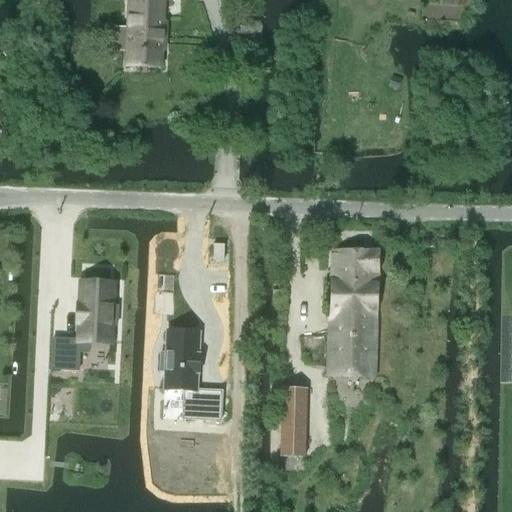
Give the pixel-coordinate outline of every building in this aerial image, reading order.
[(114,53),(127,53),(126,67),(161,68),(162,38),(165,35),(166,27),(163,24),(163,0),(129,0),(128,28),(115,28),(114,53)] [(377,312),(380,251),(333,249),(328,375),(372,377),(375,312),(377,312)] [(52,340),(51,370),(78,372),(79,353),(89,354),(89,343),(110,344),(111,326),(117,326),(117,307),(112,307),(113,285),(81,284),(80,306),(78,306),(77,324),(79,325),(78,341),(52,340)] [(160,354),(160,373),(165,373),(164,391),(186,392),(185,420),(223,421),(224,391),(198,390),(201,334),(167,333),(166,354),(160,354)] [(281,443),(280,458),(304,459),(304,444),(307,392),(283,391),(281,443)]
